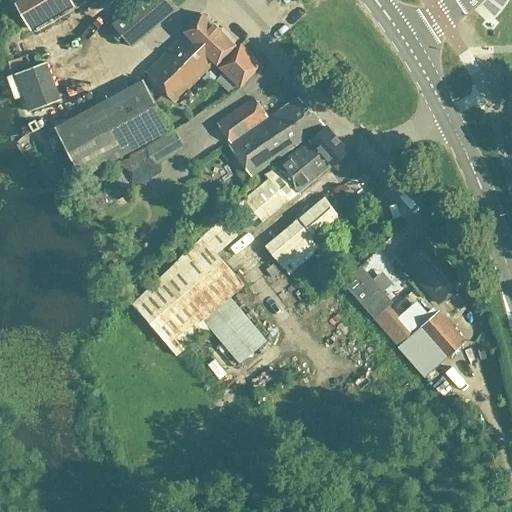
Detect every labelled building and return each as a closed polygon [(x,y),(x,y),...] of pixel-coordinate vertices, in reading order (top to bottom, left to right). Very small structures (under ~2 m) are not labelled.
[(32,24),(73,0),(17,0),(18,0),(32,24)] [(115,0),(104,0),(111,12),(120,7),(115,0)] [(131,49),(177,10),(168,0),(141,0),(112,25),(131,49)] [(214,64),(234,47),(201,15),(183,33),(185,35),(145,74),(173,104),(199,78),(214,64)] [(106,17),(97,20),(101,36),(110,34),(106,17)] [(223,73),(215,81),(230,95),(238,87),(240,89),(261,67),(240,47),(219,69),(223,73)] [(50,71),(16,79),(25,118),(60,110),(50,71)] [(142,82),(54,130),(81,179),(169,132),(142,82)] [(250,178),(323,126),(297,99),(268,119),(254,99),(216,125),(230,144),(227,146),(250,178)] [(277,169),(297,194),(347,154),(325,129),(277,169)] [(130,189),(131,190),(161,173),(148,149),(117,166),(118,167),(130,189)] [(297,194),(277,169),(276,168),(264,176),(265,177),(264,178),(267,181),(243,201),(131,306),(176,357),(202,336),(210,330),(223,345),(217,350),(234,369),(240,365),(239,364),(265,343),(229,299),(243,287),(215,255),(257,218),(261,223),(286,203),(287,204),(299,196),(297,194)] [(327,198),(336,212),(373,189),(364,175),(327,198)] [(315,239),(339,218),(324,199),(323,200),(264,248),(288,276),(322,248),(315,239)] [(439,306),(461,285),(424,243),(402,263),(419,282),(419,283),(439,306)] [(107,276),(110,280),(121,298),(138,288),(123,266),(109,275),(107,276)] [(360,267),(341,283),(370,317),(371,317),(383,306),(385,304),(387,307),(391,303),(360,267)] [(412,335),(388,307),(387,307),(385,304),(383,306),(371,317),(370,317),(423,378),(465,343),(438,312),(412,335)] [(447,396),(455,388),(439,371),(430,379),(447,396)]
